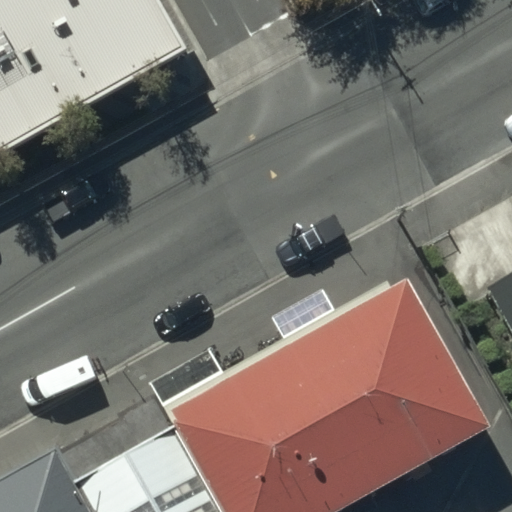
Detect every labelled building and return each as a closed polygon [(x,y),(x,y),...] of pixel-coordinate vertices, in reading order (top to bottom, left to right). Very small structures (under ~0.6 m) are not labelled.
[(141,0),(0,0),(0,149),(172,54),(141,0)] [(511,327),(511,277),(491,290),(511,327)] [(174,426),(221,511),(322,511),(481,426),(403,284),(390,291),(167,412),(174,426)] [(221,511),(174,426),(69,483),(84,511),(221,511)] [(0,511),(84,511),(69,483),(52,453),(0,481),(0,511)]
